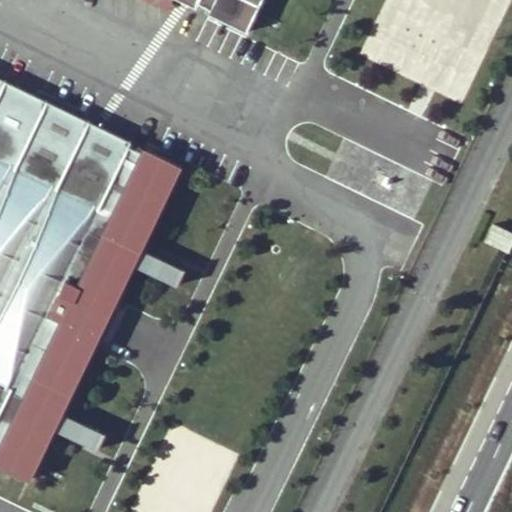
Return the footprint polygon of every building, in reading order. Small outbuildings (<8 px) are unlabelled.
[(177,0),(242,31),(257,0),(177,0)] [(392,0),(368,63),(470,103),(510,0),(392,0)] [(184,165),(0,77),(0,466),(32,482),(184,165)] [(480,244),(506,256),(511,244),(511,232),(491,222),(480,244)] [(63,419),(56,437),(99,453),(106,434),(63,419)] [(208,511),(218,489),(153,462),(133,510),(138,511),(208,511)]
